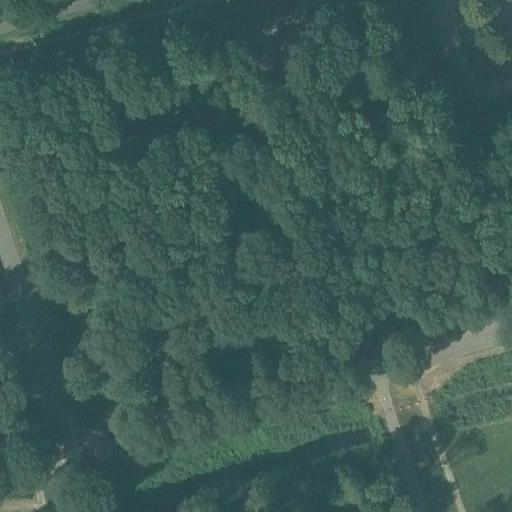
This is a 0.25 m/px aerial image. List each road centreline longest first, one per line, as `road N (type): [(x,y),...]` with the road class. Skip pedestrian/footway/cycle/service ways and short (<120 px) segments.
road 1 (unclassified): [(0,487),(46,467),(59,441),(55,402),(0,237)]
road 2 (unknown): [(38,511),(27,441),(0,369)]
